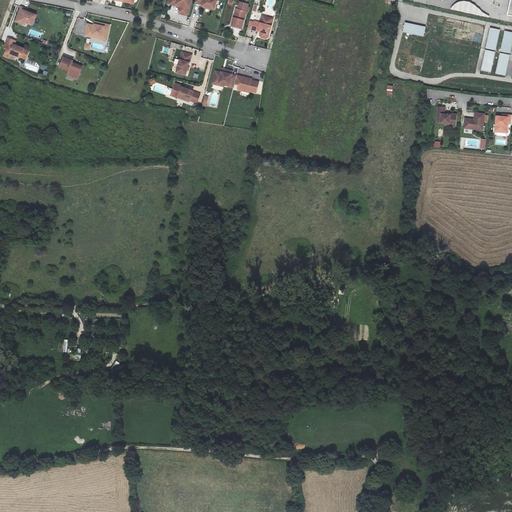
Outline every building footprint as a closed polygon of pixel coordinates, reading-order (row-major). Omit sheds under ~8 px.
[(188,0),(170,0),(170,2),(177,4),(177,3),(180,3),(181,5),(182,5),(182,7),(180,13),(187,15),(191,2),(189,1),(188,0)] [(452,6),(451,10),(489,18),(489,16),(488,15),(483,13),(480,10),(475,5),(470,2),(465,1),(462,1),(459,2),(455,4),(452,6)] [(25,7),(21,6),(16,20),(20,22),(20,19),(25,21),(33,24),(36,14),(28,11),(24,9),(25,8),(25,7)] [(247,11),(238,8),(235,17),(234,17),(232,25),(242,28),(247,11)] [(274,18),(267,16),(266,21),(261,20),(261,22),(255,21),(254,22),(250,21),(248,28),(259,31),(259,28),(262,29),(260,34),(261,37),(267,38),(269,37),(274,18)] [(466,35),(468,24),(459,22),(456,33),(466,35)] [(426,27),(405,23),(403,32),(424,36),(426,27)] [(104,27),(95,25),(94,26),(87,24),(85,36),(92,37),(93,35),(107,38),(110,26),(105,25),(104,27)] [(480,47),(484,27),(474,24),(469,45),(480,47)] [(486,49),(495,51),(500,30),(490,28),(486,49)] [(429,42),(442,45),(444,36),(439,35),(440,31),(432,29),(429,42)] [(510,54),(511,45),(511,32),(505,31),(501,52),(510,54)] [(465,36),(455,34),(453,46),(463,48),(465,36)] [(15,40),(8,37),(4,47),(6,48),(5,52),(9,54),(10,53),(15,55),(19,57),(20,56),(25,58),(28,50),(23,48),(23,47),(16,45),(13,44),(15,40)] [(458,70),(462,49),(453,47),(449,68),(458,70)] [(479,49),(469,47),(466,58),(477,60),(479,49)] [(495,52),(485,50),(481,70),(491,72),(495,52)] [(192,54),(183,51),(177,71),(186,74),(188,70),(188,67),(192,54)] [(442,74),(447,54),(437,52),(432,72),(442,74)] [(505,77),(510,55),(500,53),(496,75),(505,77)] [(63,57),(59,67),(69,70),(68,73),(78,77),(82,67),(71,63),(72,61),(63,57)] [(476,62),(467,60),(464,71),(474,73),(476,62)] [(222,72),(216,70),(213,81),(226,84),(230,85),(230,86),(234,87),(235,83),(237,75),(232,74),(233,71),(225,69),(224,73),(222,72)] [(245,77),(237,75),(235,83),(239,84),(238,89),(242,90),(242,88),(250,91),(256,92),(259,82),(252,80),(244,78),(245,77)] [(183,85),(176,83),(172,93),(179,96),(180,95),(191,98),(198,100),(201,94),(193,91),(194,90),(187,88),(183,87),(183,85)] [(457,127),(458,117),(445,115),(446,114),(446,109),(440,108),(438,123),(447,124),(450,125),(450,126),(457,127)] [(482,130),(484,114),(475,113),(474,120),(465,119),(464,128),(482,130)] [(495,125),(494,132),(504,133),(505,126),(504,126),(504,124),(508,124),(509,116),(501,115),(501,117),(495,116),(494,125),(495,125)]
